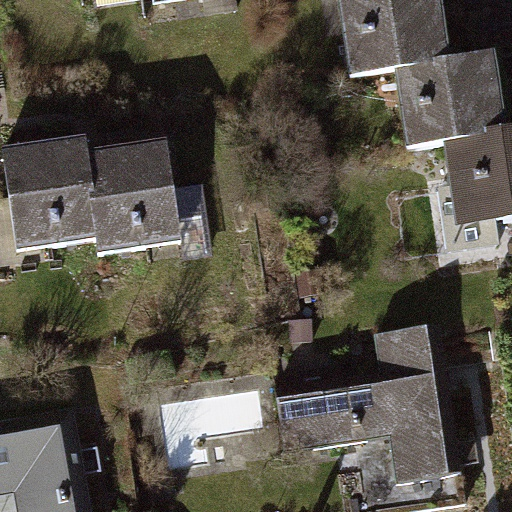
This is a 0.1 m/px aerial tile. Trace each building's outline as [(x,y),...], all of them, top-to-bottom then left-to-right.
[(449,0),(363,0),(345,3),(355,79),(404,73),(459,65),(449,0)] [(459,65),(404,73),(414,150),(458,144),(511,136),(511,92),(507,58),(459,65)] [(511,136),(458,144),(469,221),(511,215),(511,136)] [(91,145),(11,158),(28,265),(108,252),(93,160),(91,145)] [(173,147),(93,160),(108,252),(110,266),(190,253),(173,147)] [(388,388),(283,404),(292,459),(398,442),(407,500),(467,490),(443,340),(382,349),(388,388)] [(94,511),(78,415),(0,428),(0,491),(28,487),(32,511),(94,511)]
